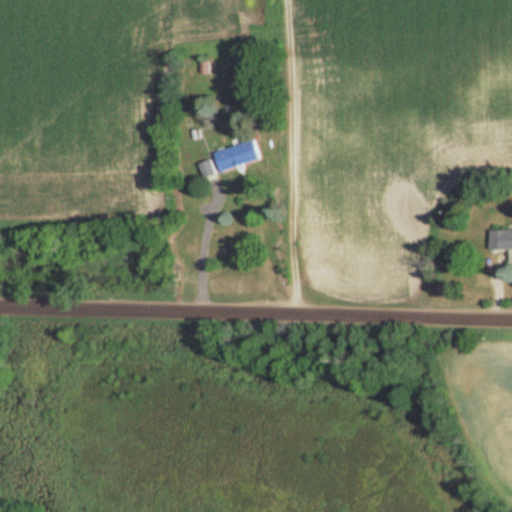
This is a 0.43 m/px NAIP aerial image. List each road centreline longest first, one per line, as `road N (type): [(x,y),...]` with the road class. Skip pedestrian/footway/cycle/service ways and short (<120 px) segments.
road 1 (residential): [(0,303),(511,316)]
road 2 (track): [(285,0),(298,311)]
